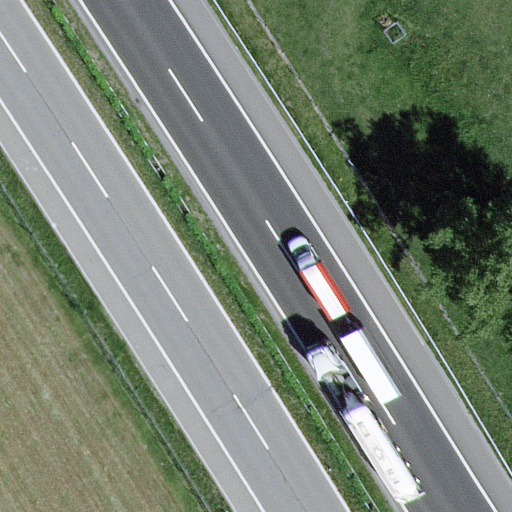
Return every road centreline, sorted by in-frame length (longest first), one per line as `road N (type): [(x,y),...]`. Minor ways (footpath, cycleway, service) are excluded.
road 1 (motorway): [(450,511),(127,0)]
road 2 (motorway): [(0,50),(297,511)]
